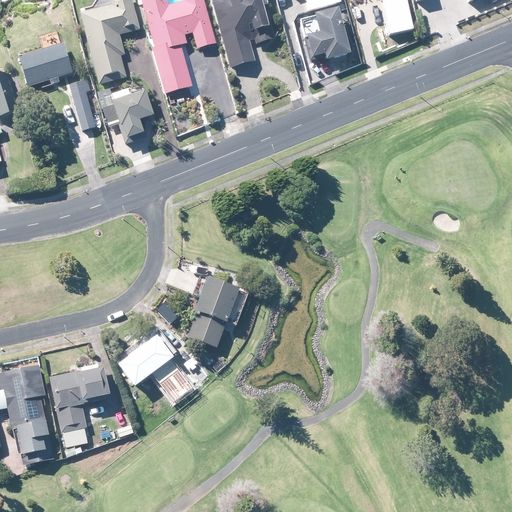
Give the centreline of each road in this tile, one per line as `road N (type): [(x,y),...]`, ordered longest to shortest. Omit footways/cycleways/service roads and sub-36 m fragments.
road 1 (tertiary): [(511,37),(143,187)]
road 2 (residential): [(143,187),(157,237),(142,288),(88,318),(0,338)]
road 3 (tertiary): [(143,187),(0,229)]
